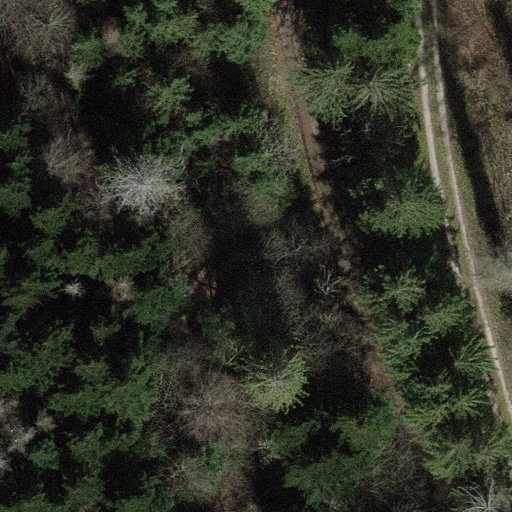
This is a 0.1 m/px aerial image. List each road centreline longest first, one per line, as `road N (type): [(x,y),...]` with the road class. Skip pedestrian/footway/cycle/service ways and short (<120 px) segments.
road 1 (track): [(444,511),(355,279),(278,0)]
road 2 (track): [(423,0),(454,242),(511,455)]
